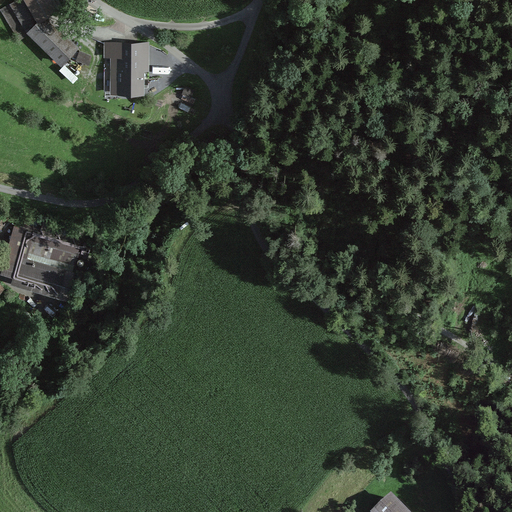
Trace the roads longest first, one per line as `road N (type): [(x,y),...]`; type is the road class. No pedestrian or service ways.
road 1 (track): [(256,6),(220,100),(254,233),(408,395),(468,511)]
road 2 (residential): [(98,0),(202,75),(220,100),(211,120),(111,200),(59,201),(0,188)]
road 3 (track): [(130,21),(201,27),(256,6)]
